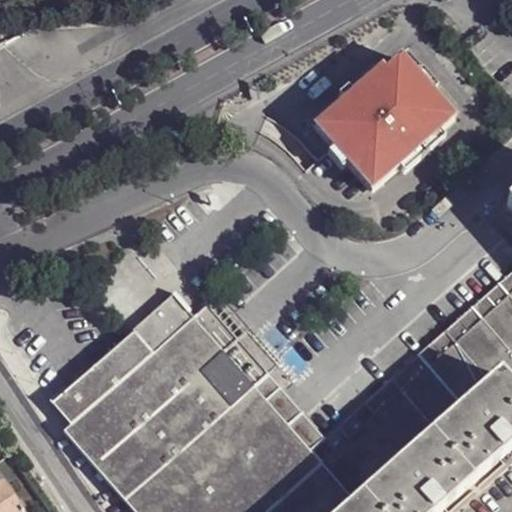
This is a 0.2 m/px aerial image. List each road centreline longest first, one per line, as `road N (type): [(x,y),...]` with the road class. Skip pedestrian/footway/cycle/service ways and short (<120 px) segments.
road 1 (residential): [(0,263),(172,174),(229,169),(269,182),(330,247),(361,264),(392,262),(511,163)]
road 2 (tertiary): [(0,197),(348,0)]
road 3 (tertiary): [(260,0),(0,142)]
road 4 (residential): [(0,395),(80,511)]
